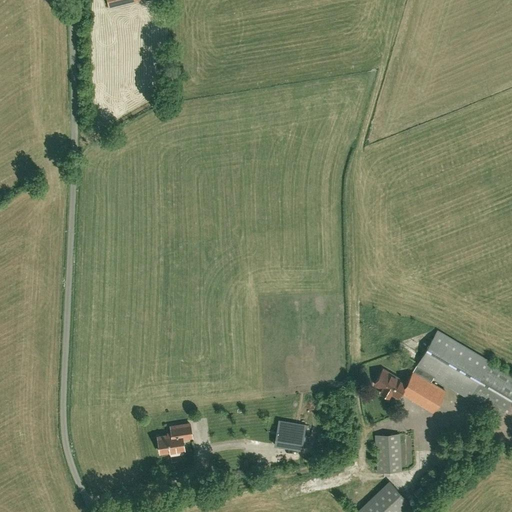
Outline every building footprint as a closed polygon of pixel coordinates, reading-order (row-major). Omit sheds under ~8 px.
[(511,373),(437,330),(406,382),(383,369),(374,384),(382,388),(381,392),(388,396),(390,393),(398,397),(400,392),(433,411),(445,390),(430,382),(433,376),(500,416),(511,396),(511,373)] [(306,424),(296,423),(278,420),(275,444),(302,448),(306,424)] [(190,423),(170,426),(172,434),(158,436),(160,452),(169,450),(169,452),(184,450),(182,438),(191,437),(190,423)] [(376,434),(378,471),(402,470),(400,433),(376,434)] [(401,511),(411,503),(389,480),(355,511),(401,511)]
